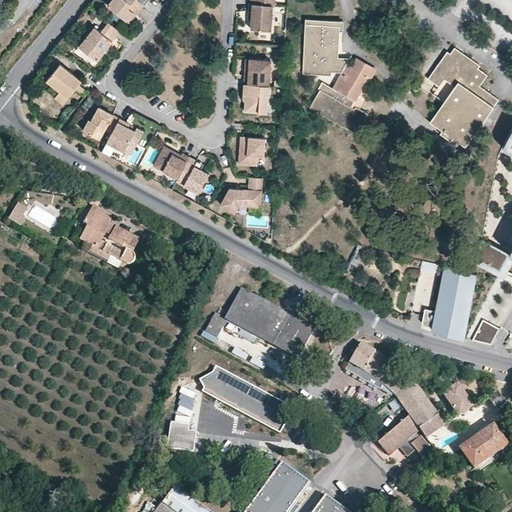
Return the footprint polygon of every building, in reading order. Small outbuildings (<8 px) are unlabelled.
[(138,12),(142,7),(140,6),(134,1),(132,4),(127,0),(112,0),(108,5),(130,23),(135,17),(132,14),(134,12),(137,14),(138,12)] [(274,5),(251,4),(250,13),(253,13),(253,20),(252,24),(252,29),(270,31),(272,31),(274,5)] [(344,21),(305,20),(303,75),(331,76),(331,73),(341,73),(344,68),(347,63),(350,59),(339,58),(339,32),(343,32),(344,21)] [(121,32),(110,22),(102,32),(96,27),(80,46),(98,61),(111,44),(121,32)] [(455,47),(451,54),(477,70),(479,67),(481,64),(455,47)] [(477,70),(451,54),(447,51),(429,79),(441,87),(445,80),(456,87),(432,123),(444,131),(442,135),(453,142),(456,138),(468,146),(496,103),(488,98),(493,90),(482,83),(488,74),(479,67),(477,70)] [(372,66),(358,58),(353,66),(350,71),(344,68),(341,73),(333,89),(322,83),(318,89),(320,90),(310,108),(357,135),(368,114),(360,109),(355,106),(354,109),(351,107),(352,105),(360,91),(368,77),(367,76),(372,66)] [(272,61),(251,59),(250,67),(246,67),(246,72),(245,84),(270,85),(272,61)] [(347,63),(344,68),(350,71),(353,66),(347,63)] [(73,73),(61,64),(48,80),(61,91),(69,98),(77,89),(80,84),(83,81),(73,73)] [(372,66),(367,76),(368,77),(371,78),(376,68),(372,66)] [(90,92),(80,84),(77,89),(86,96),(90,92)] [(270,85),(245,84),(245,92),(244,99),(246,102),(246,112),(260,113),(261,105),(269,106),(270,85)] [(25,88),(23,98),(29,100),(31,90),(25,88)] [(501,96),(493,90),(488,98),(496,103),(501,96)] [(65,103),(69,98),(61,91),(56,97),(65,103)] [(360,91),(352,105),(355,106),(360,109),(368,95),(360,91)] [(268,113),(269,106),(261,105),(260,113),(268,113)] [(110,113),(100,107),(94,117),(93,120),(90,119),(84,130),(101,139),(106,129),(113,133),(121,118),(110,113)] [(129,127),(126,125),(128,122),(121,118),(113,133),(108,142),(126,151),(131,141),(138,145),(145,131),(138,128),(136,131),(129,127)] [(511,130),(502,150),(511,155),(511,250),(510,253),(511,254),(511,130)] [(267,138),(242,136),(241,142),(240,163),(241,164),(259,165),(259,155),(265,156),(267,138)] [(181,157),(174,153),(175,151),(166,146),(155,165),(179,178),(191,156),(183,152),(182,155),(181,157)] [(200,193),(210,173),(202,169),(196,166),(198,161),(191,156),(179,178),(178,181),(200,193)] [(202,169),(205,164),(198,161),(196,166),(202,169)] [(262,207),(264,178),(250,177),(250,189),(236,188),(231,188),(222,205),(236,212),(240,205),(262,207)] [(88,191),(66,185),(65,189),(87,195),(88,191)] [(19,226),(28,209),(17,203),(8,220),(19,226)] [(132,263),(135,258),(134,255),(132,253),(139,238),(110,223),(114,215),(94,204),(84,223),(88,225),(81,239),(93,246),(111,255),(129,264),(132,263)] [(511,254),(510,253),(482,240),(477,265),(505,278),(511,262),(511,254)] [(108,261),(111,255),(93,246),(90,251),(108,261)] [(423,263),(423,271),(438,271),(438,263),(423,263)] [(444,265),(432,329),(448,333),(464,337),(475,274),(444,265)] [(216,312),(206,331),(218,338),(227,320),(298,358),(314,327),(270,304),(271,301),(265,297),(264,301),(242,289),(226,318),(216,312)] [(421,322),(430,324),(433,311),(424,309),(421,322)] [(392,360),(362,343),(350,362),(379,379),(393,392),(394,394),(409,415),(379,442),(390,455),(400,447),(407,440),(412,444),(417,450),(428,463),(436,456),(416,432),(419,429),(410,416),(429,403),(416,384),(392,360)] [(346,369),(391,395),(393,392),(379,379),(350,362),(346,369)] [(294,407),(215,365),(212,372),(199,379),(204,387),(202,390),(280,432),(294,407)] [(473,406),(457,384),(443,394),(458,416),(473,406)] [(486,396),(502,418),(511,411),(511,410),(496,389),(486,396)] [(429,403),(410,416),(419,429),(438,415),(429,403)] [(445,426),(438,415),(419,429),(426,439),(445,426)] [(189,430),(190,425),(172,422),(168,448),(194,451),(197,431),(189,430)] [(494,424),(460,448),(475,469),(509,446),(494,424)] [(407,440),(400,447),(409,457),(417,450),(412,444),(407,440)] [(283,463),(247,511),(291,511),(312,484),(283,463)] [(203,511),(206,509),(175,487),(163,502),(155,511),(203,511)] [(350,511),(328,495),(314,511),(350,511)] [(147,502),(141,511),(152,511),(155,506),(147,502)]
